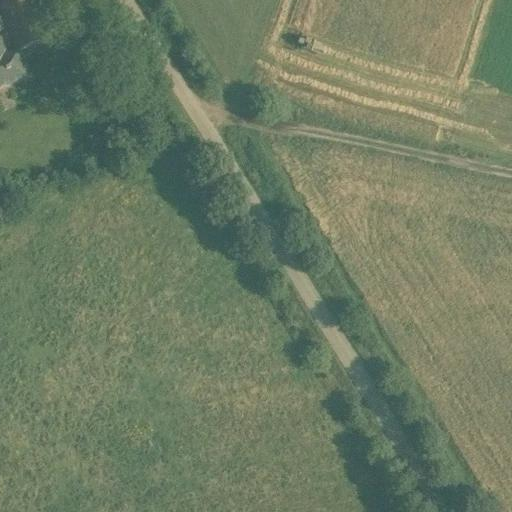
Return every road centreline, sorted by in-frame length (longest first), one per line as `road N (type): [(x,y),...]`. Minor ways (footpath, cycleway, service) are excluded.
road 1 (unclassified): [(442,511),(124,0)]
road 2 (track): [(229,108),(511,179)]
